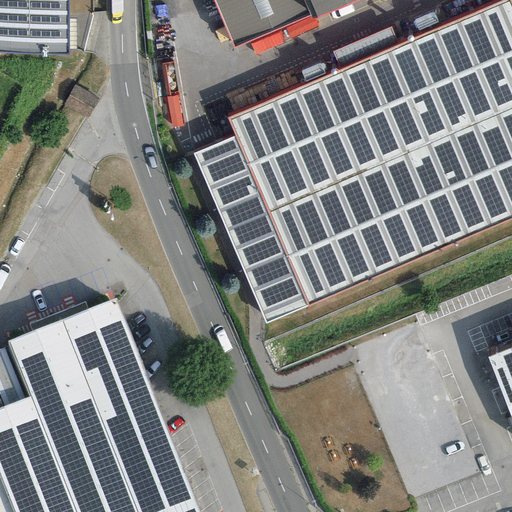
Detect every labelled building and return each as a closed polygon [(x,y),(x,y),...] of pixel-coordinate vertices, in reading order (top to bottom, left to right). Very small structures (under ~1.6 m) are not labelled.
[(0,0),(0,54),(66,54),(66,0),(0,0)] [(511,217),(511,6),(509,0),(505,0),(228,118),(235,135),(192,154),(266,324),(511,217)] [(214,0),(235,49),(312,17),(313,19),(358,0),(214,0)] [(0,511),(203,511),(125,309),(7,354),(31,416),(0,427),(0,511)] [(511,346),(494,353),(511,398),(511,346)]
